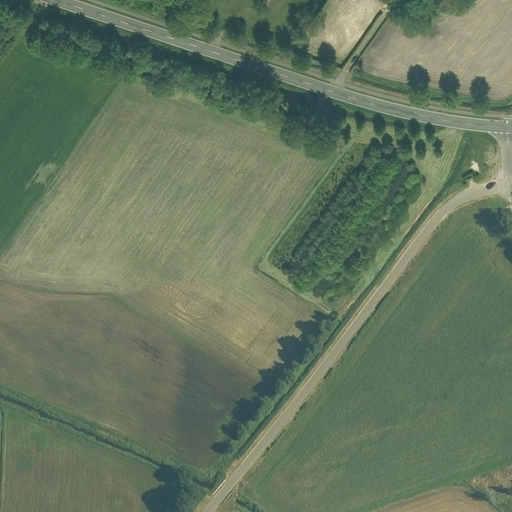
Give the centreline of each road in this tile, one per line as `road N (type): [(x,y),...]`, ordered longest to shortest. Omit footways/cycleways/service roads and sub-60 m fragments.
road 1 (tertiary): [(57,0),(388,107),(511,127)]
road 2 (unclassified): [(200,511),(325,364),(429,221),(460,199),(511,186)]
